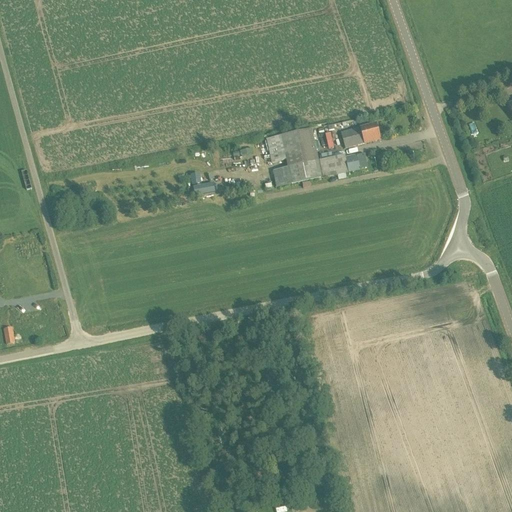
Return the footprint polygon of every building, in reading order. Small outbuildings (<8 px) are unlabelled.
[(380,139),(376,124),(361,128),(341,133),(346,150),(365,144),(380,139)] [(319,161),(312,130),(266,140),(272,165),(286,162),(288,168),(273,171),(276,189),(349,173),(368,169),(364,155),(357,156),(357,155),(345,157),(345,156),(319,161)] [(332,150),(338,149),(335,133),(329,134),(332,150)] [(269,169),(260,170),(261,178),(270,177),(269,169)] [(201,184),(199,175),(190,176),(192,186),(201,184)] [(317,185),(319,193),(346,187),(344,179),(317,185)] [(258,197),(231,202),(233,209),(259,204),(258,197)] [(7,346),(16,344),(13,328),(4,330),(7,346)]
